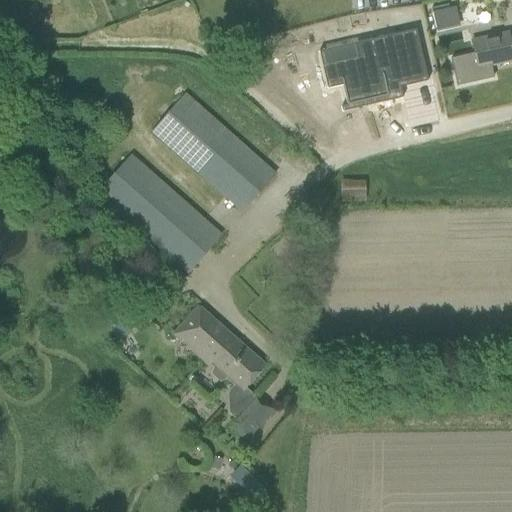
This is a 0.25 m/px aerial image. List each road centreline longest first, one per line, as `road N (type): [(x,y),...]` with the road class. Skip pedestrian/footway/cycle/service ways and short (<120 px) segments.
road 1 (track): [(0,77),(16,52),(41,43),(192,43),(214,52),(330,163)]
road 2 (unclassified): [(222,307),(308,377),(511,378)]
road 3 (residential): [(330,163),(389,139),(511,114)]
